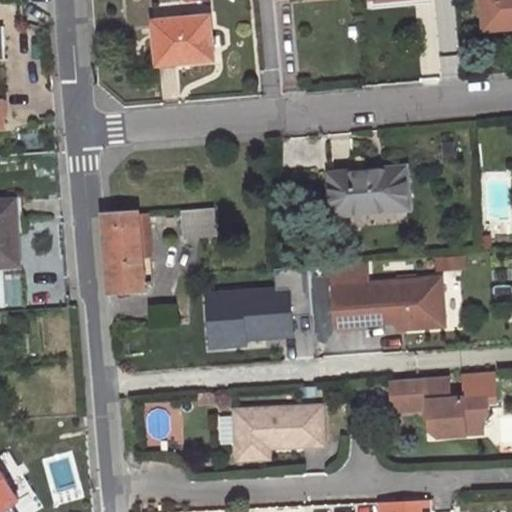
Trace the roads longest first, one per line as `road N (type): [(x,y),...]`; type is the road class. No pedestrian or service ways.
road 1 (residential): [(75,130),(511,94)]
road 2 (residential): [(511,477),(208,491),(112,485)]
road 3 (residential): [(75,130),(112,485)]
road 4 (residential): [(65,0),(75,130)]
